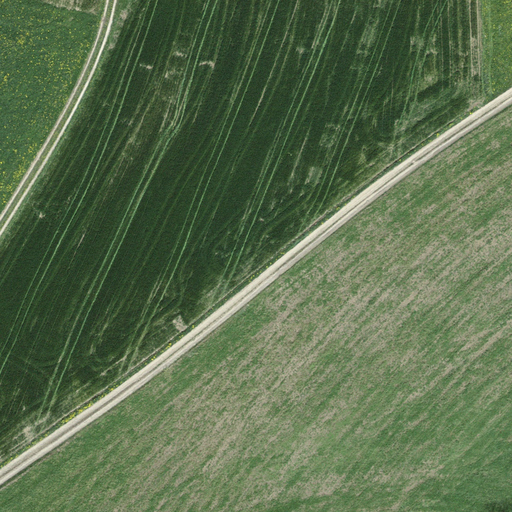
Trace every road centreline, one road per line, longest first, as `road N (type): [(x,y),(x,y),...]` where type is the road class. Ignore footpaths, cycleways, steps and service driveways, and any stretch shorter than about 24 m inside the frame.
road 1 (track): [(0,483),(300,243),(511,96)]
road 2 (track): [(0,228),(68,120),(116,0)]
